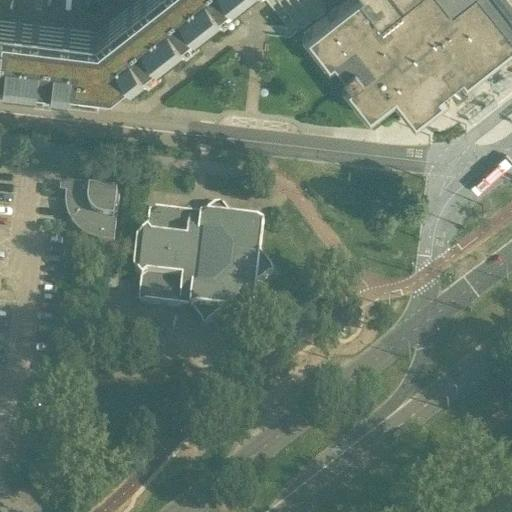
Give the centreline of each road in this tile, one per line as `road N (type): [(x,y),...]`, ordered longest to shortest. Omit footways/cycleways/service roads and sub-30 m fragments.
road 1 (secondary): [(511,252),(181,511)]
road 2 (secondary): [(289,511),(511,336)]
road 3 (residential): [(0,407),(15,391),(31,179)]
